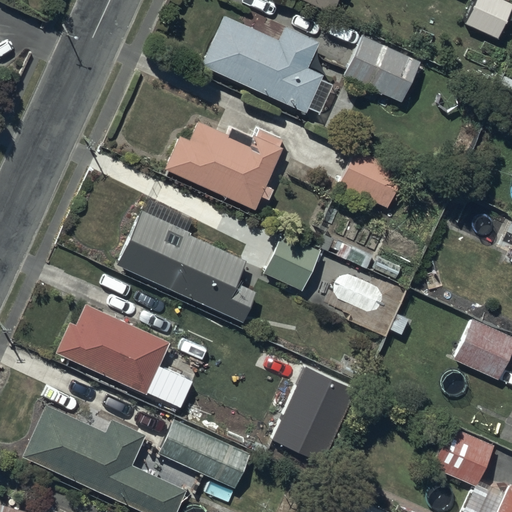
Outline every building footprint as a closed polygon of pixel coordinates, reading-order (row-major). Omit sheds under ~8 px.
[(276,32),(221,7),(198,57),(302,105),(320,67),(304,60),(316,33),(283,18),(276,32)] [(359,28),(341,69),(398,94),(416,53),(359,28)] [(176,127),(161,161),(252,201),(257,189),(264,192),(269,182),(263,179),(283,135),(255,123),(251,131),(228,120),(225,127),(194,114),(186,132),(176,127)] [(336,178),(385,203),(403,167),(354,143),(336,178)] [(243,251),(138,205),(114,258),(238,314),(252,284),(232,275),(243,251)] [(279,226),(261,266),(299,283),(317,243),(279,226)] [(69,314),(54,346),(144,388),(169,335),(85,295),(75,317),(69,314)] [(511,332),(469,313),(451,353),(496,373),(511,338),(511,332)] [(257,350),(211,330),(199,358),(245,378),(257,350)] [(44,397),(20,449),(155,511),(169,511),(183,484),(130,459),(145,426),(109,410),(103,424),(44,397)] [(172,413),(156,447),(232,483),(248,449),(172,413)] [(447,419),(429,460),(473,480),(491,439),(447,419)] [(511,511),(511,473),(502,469),(483,511),(511,511)] [(0,511),(48,511),(0,498),(0,511)]
